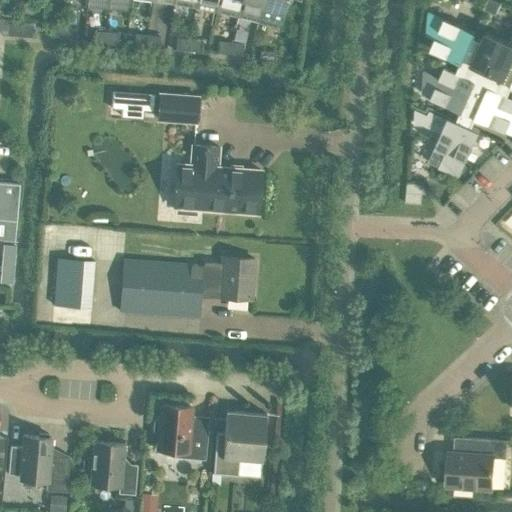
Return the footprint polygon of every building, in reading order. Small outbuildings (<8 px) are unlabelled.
[(216,11),(218,0),(195,0),(194,7),(216,11)] [(237,16),(240,0),(218,0),(216,11),(237,16)] [(258,21),(263,0),(240,0),(237,16),(258,21)] [(263,0),(258,21),(279,27),(286,0),(263,0)] [(444,18),(430,11),(428,35),(435,38),(430,49),(461,62),(457,71),(445,66),(440,77),(425,70),(423,94),(431,97),(461,111),(457,119),(449,116),(428,162),(459,176),(480,130),(472,126),(476,117),(506,131),(506,130),(511,133),(511,95),(508,94),(511,85),(511,43),(486,32),(483,40),(474,36),(476,31),(444,17),(444,18)] [(19,35),(20,23),(7,22),(6,34),(19,35)] [(32,24),(20,23),(19,35),(31,36),(32,24)] [(62,39),(63,27),(50,26),(49,38),(62,39)] [(75,28),(63,27),(62,39),(74,40),(75,28)] [(105,43),(106,31),(93,30),(92,42),(105,43)] [(119,32),(106,31),(105,43),(118,44),(119,32)] [(146,46),(147,34),(134,33),(133,45),(146,46)] [(160,35),(147,34),(146,46),(159,47),(160,35)] [(188,50),(189,38),(176,37),(175,49),(188,50)] [(201,39),(189,38),(188,50),(200,51),(201,39)] [(230,53),(231,41),(218,40),(217,52),(230,53)] [(243,42),(231,41),(230,53),(242,54),(243,42)] [(260,50),(259,60),(274,61),(275,51),(260,50)] [(122,92),(113,91),(111,108),(121,109),(122,92)] [(154,94),(144,93),(143,110),(152,111),(154,94)] [(197,96),(159,93),(158,118),(196,121),(197,96)] [(430,115),(416,108),(415,123),(423,124),(426,125),(430,115)] [(219,146),(192,144),(191,146),(192,146),(189,180),(175,179),(174,206),(177,206),(177,212),(195,213),(195,207),(258,212),(261,169),(217,166),(218,148),(219,148),(219,146)] [(19,183),(0,181),(0,218),(16,220),(19,183)] [(203,265),(200,295),(219,296),(251,298),(254,258),(222,256),(221,263),(205,262),(205,265),(203,265)] [(93,260),(50,257),(45,257),(41,304),(90,308),(93,260)] [(119,310),(199,316),(200,295),(203,265),(122,259),(119,310)] [(171,456),(204,459),(207,428),(194,427),(190,422),(191,406),(161,404),(159,418),(157,418),(153,421),(152,430),(156,433),(158,434),(157,448),(168,449),(168,452),(171,456)] [(216,432),(212,472),(237,474),(239,459),(262,461),(266,413),(226,409),(224,432),(216,432)] [(45,489),(66,491),(69,455),(54,454),(50,449),(51,436),(48,436),(48,433),(38,433),(38,435),(23,434),(22,446),(10,445),(7,473),(19,474),(19,478),(46,480),(45,489)] [(447,484),(492,487),(494,457),(506,458),(507,440),(462,436),(461,452),(449,452),(447,484)] [(118,484),(118,492),(134,494),(137,464),(122,463),(123,443),(93,440),(90,482),(118,484)] [(52,508),(67,509),(67,493),(52,493),(52,508)]
